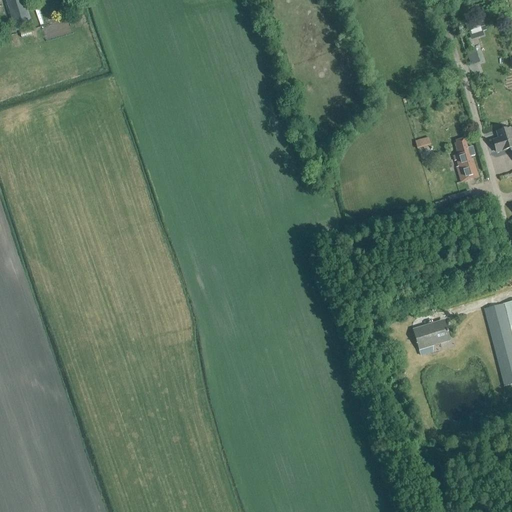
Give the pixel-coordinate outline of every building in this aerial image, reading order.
[(15,27),(31,22),(23,0),(7,0),(15,27)] [(469,26),(465,27),(468,36),(474,35),(481,32),(479,24),(477,17),(473,18),(474,22),(468,24),(469,26)] [(471,66),(480,63),(475,49),(466,52),(471,66)] [(511,129),(511,130),(510,129),(497,133),(499,139),(493,141),(496,153),(502,151),(511,148),(511,129)] [(416,148),(430,145),(428,137),(414,141),(416,148)] [(474,179),(478,178),(472,157),(475,156),(472,147),(468,149),(465,139),(457,141),(458,144),(455,144),(458,156),(454,157),(461,183),(467,181),(466,180),(474,178),(474,179)] [(468,193),(450,198),(453,206),(471,201),(468,193)] [(434,205),(436,212),(449,208),(447,201),(434,205)] [(504,388),(511,385),(511,302),(484,310),(504,388)] [(447,334),(448,333),(447,332),(446,332),(444,325),(431,329),(430,326),(413,331),(419,350),(449,341),(447,334)]
